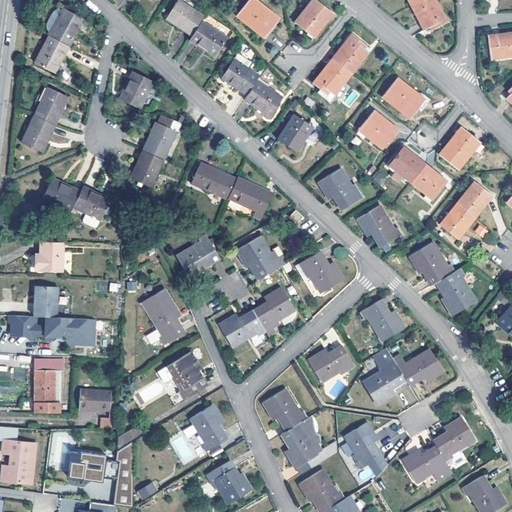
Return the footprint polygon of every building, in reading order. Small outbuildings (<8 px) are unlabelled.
[(263,38),(275,24),(264,15),(267,11),(253,0),(249,0),(236,16),(263,38)] [(313,0),(303,13),(307,16),(299,27),(313,38),(332,14),(313,0)] [(438,22),(440,26),(447,22),(435,0),(422,0),(411,6),(424,31),(433,25),(438,22)] [(178,2),(166,20),(190,37),(203,18),(178,2)] [(61,11),(48,36),(67,47),(80,21),(61,11)] [(264,15),(275,24),(278,19),(267,11),(264,15)] [(307,16),(303,13),(294,24),(299,27),(307,16)] [(228,36),(231,31),(218,22),(215,27),(228,36)] [(202,25),(189,44),(213,60),(226,42),(202,25)] [(488,42),(490,59),(511,56),(511,33),(501,35),(502,40),(488,42)] [(354,43),(357,39),(352,35),(332,59),(351,74),(367,52),(359,46),(354,43)] [(46,39),(33,64),(52,74),(66,50),(46,39)] [(233,62),(221,81),(245,97),(258,79),(245,70),(250,63),(238,55),(233,62)] [(351,74),(332,59),(313,83),(318,88),(321,85),(334,95),(351,74)] [(128,73),(116,100),(137,109),(149,82),(128,73)] [(407,110),(412,114),(424,100),(397,78),(382,97),(404,114),(407,110)] [(282,101),(258,85),(245,103),(269,119),(282,101)] [(321,85),(318,88),(316,91),(329,101),(334,95),(321,85)] [(33,115),(53,125),(67,98),(47,88),(33,115)] [(345,101),(350,104),(358,94),(353,91),(345,101)] [(373,110),(371,113),(382,122),(385,119),(373,110)] [(407,110),(404,114),(409,118),(412,114),(407,110)] [(382,122),(371,113),(358,130),(382,149),(398,129),(385,119),(382,122)] [(53,125),(33,115),(19,142),(39,152),(53,125)] [(294,117),(277,141),(295,154),(312,130),(294,117)] [(154,123),(142,150),(163,159),(174,131),(154,123)] [(465,132),(461,129),(452,140),(457,143),(465,132)] [(479,143),(465,132),(457,143),(452,140),(439,155),(457,170),(479,143)] [(404,148),(401,152),(412,161),(415,157),(404,148)] [(162,161),(141,152),(129,179),(150,187),(162,161)] [(412,161),(401,152),(389,167),(410,183),(425,165),(415,157),(412,161)] [(201,165),(192,186),(224,199),(234,179),(201,165)] [(443,187),(433,178),(436,174),(425,165),(410,183),(432,201),(443,187)] [(333,196),(341,212),(363,200),(359,192),(353,195),(349,189),(351,188),(341,170),(318,184),(323,193),(324,193),(327,199),(333,196)] [(381,171),(373,177),(379,185),(387,179),(381,171)] [(436,174),(433,178),(443,187),(447,183),(436,174)] [(57,177),(47,198),(73,210),(83,189),(57,177)] [(237,180),(228,201),(252,211),(250,218),(258,221),(261,215),(270,195),(237,180)] [(469,197),(478,185),(474,182),(465,193),(469,197)] [(478,185),(469,197),(465,193),(456,204),(474,218),(492,197),(478,185)] [(88,186),(78,207),(89,212),(86,218),(87,221),(97,226),(100,225),(103,218),(103,219),(113,198),(88,186)] [(452,217),(443,229),(457,240),(474,218),(456,204),(448,214),(452,217)] [(379,208),(358,222),(364,231),(368,228),(381,250),(402,237),(398,230),(392,235),(387,228),(390,227),(379,208)] [(290,217),(297,224),(303,217),(295,211),(290,217)] [(452,217),(448,214),(439,225),(443,229),(452,217)] [(479,224),(474,232),(483,238),(488,231),(479,224)] [(193,246),(193,247),(176,257),(190,280),(199,274),(197,269),(201,266),(203,269),(220,259),(206,235),(198,240),(199,242),(193,246)] [(258,281),(283,266),(278,259),(272,263),(268,256),(270,255),(260,237),(237,250),(243,260),(248,258),(250,262),(248,263),(258,281)] [(40,257),(36,257),(36,269),(62,269),(64,241),(62,241),(41,240),(41,253),(40,257)] [(450,267),(448,269),(444,262),(443,263),(433,245),(409,259),(415,268),(419,276),(422,274),(430,289),(436,285),(455,275),(450,267)] [(314,275),(311,276),(322,294),(345,280),(339,270),(334,273),(322,252),(300,265),(304,272),(311,269),(314,275)] [(455,275),(436,285),(446,303),(448,307),(447,308),(452,319),(475,306),(464,288),(466,287),(463,281),(465,280),(460,272),(455,275)] [(127,282),(127,290),(138,290),(138,282),(127,282)] [(109,291),(118,292),(119,283),(110,283),(109,291)] [(34,317),(37,317),(46,318),(57,318),(58,288),(35,287),(35,295),(36,295),(36,301),(35,301),(34,317)] [(274,328),(270,321),(276,317),(278,320),(296,309),(283,287),(273,293),(276,298),(253,311),(266,332),(274,328)] [(160,337),(164,344),(185,332),(172,310),(176,307),(171,298),(149,311),(159,328),(161,326),(166,333),(160,337)] [(364,320),(367,318),(371,325),(372,324),(382,341),(405,328),(399,318),(394,321),(381,300),(360,313),(364,320)] [(511,309),(510,308),(494,324),(511,341),(511,309)] [(253,311),(231,324),(229,320),(220,325),(232,347),(249,337),(250,339),(257,334),(259,337),(266,332),(253,311)] [(57,318),(46,318),(46,325),(44,327),(38,327),(36,325),(37,317),(34,317),(9,316),(9,322),(12,322),(11,333),(22,334),(23,333),(30,342),(38,336),(45,337),(44,339),(50,343),(53,338),(56,334),(59,336),(60,334),(62,333),(67,338),(65,340),(72,348),(80,341),(84,346),(90,346),(95,342),(95,335),(90,330),(91,319),(57,318)] [(22,334),(11,333),(11,337),(19,338),(30,344),(30,342),(23,333),(22,334)] [(342,375),(348,372),(355,367),(342,346),(321,359),(319,355),(308,361),(322,383),(340,372),(342,375)] [(406,379),(397,364),(394,359),(387,347),(373,356),(381,367),(383,371),(365,382),(377,403),(388,396),(394,393),(392,388),(406,379)] [(427,379),(433,375),(443,369),(430,349),(413,359),(406,363),(405,360),(397,364),(406,379),(409,384),(425,375),(427,379)] [(182,398),(207,383),(210,382),(201,367),(198,369),(196,366),(194,361),(197,359),(191,350),(168,364),(158,370),(164,380),(174,374),(179,382),(182,389),(178,391),(182,398)] [(35,360),(34,412),(59,414),(59,380),(62,380),(62,361),(35,360)] [(273,410),(286,431),(302,421),(308,418),(303,410),(297,413),(294,407),(296,405),(286,388),(263,403),(269,413),(273,410)] [(110,391),(80,390),(79,410),(110,411),(110,391)] [(118,392),(110,391),(110,411),(109,418),(117,419),(118,392)] [(202,444),(206,451),(227,438),(214,417),(219,414),(213,404),(190,417),(200,435),(203,433),(207,440),(202,444)] [(456,426),(433,440),(437,445),(447,462),(454,457),(452,453),(476,438),(462,416),(452,422),(456,426)] [(117,427),(117,419),(109,418),(101,418),(100,428),(117,427)] [(286,431),(281,434),(290,450),(286,452),(290,459),(295,468),(318,455),(307,437),(304,438),(300,433),(307,429),(302,421),(286,431)] [(345,436),(355,453),(352,455),(356,462),(360,469),(381,456),(368,435),(373,432),(367,422),(345,436)] [(183,430),(188,438),(197,432),(192,424),(183,430)] [(0,439),(5,440),(16,441),(18,427),(0,425),(0,439)] [(136,426),(122,434),(126,442),(140,433),(136,426)] [(168,440),(184,464),(197,456),(181,431),(168,440)] [(62,440),(62,433),(54,432),(53,439),(62,440)] [(117,437),(118,447),(126,442),(122,434),(117,437)] [(11,468),(9,482),(31,484),(36,444),(16,441),(5,440),(4,454),(12,455),(11,468)] [(134,441),(117,451),(115,460),(105,459),(106,455),(75,450),(74,461),(70,460),(67,476),(82,478),(82,475),(116,479),(112,504),(116,505),(132,507),(134,441)] [(447,462),(437,445),(416,458),(413,454),(402,461),(416,482),(433,472),(438,481),(453,472),(450,467),(447,462)] [(217,486),(227,503),(251,489),(245,480),(246,480),(242,472),(239,474),(230,460),(206,474),(210,481),(216,478),(220,484),(217,486)] [(9,482),(11,468),(4,467),(2,481),(9,482)] [(300,483),(309,497),(311,496),(321,511),(323,511),(327,510),(347,497),(342,490),(335,495),(331,487),(334,486),(323,469),(300,483)] [(484,475),(462,488),(467,495),(473,491),(477,498),(474,499),(481,511),(491,511),(507,503),(501,494),(497,496),(484,475)] [(151,483),(139,490),(143,497),(155,490),(151,483)] [(347,497),(327,510),(328,511),(356,511),(355,511),(353,511),(350,506),(356,502),(351,495),(347,497)] [(103,511),(104,503),(89,501),(88,511),(78,510),(77,511),(103,511)] [(104,503),(103,511),(115,511),(116,505),(112,504),(104,503)]
